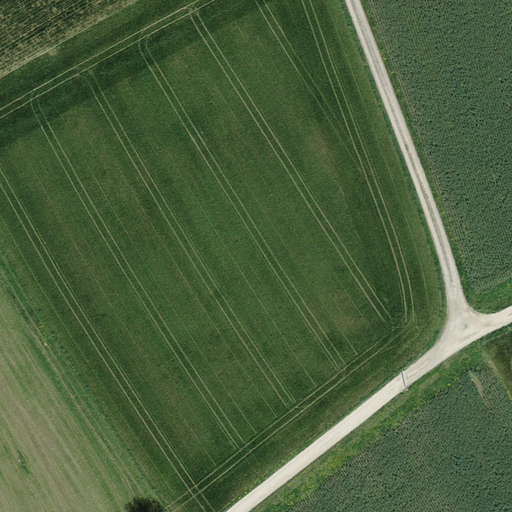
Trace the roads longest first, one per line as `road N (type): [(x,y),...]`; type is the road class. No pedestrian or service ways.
road 1 (track): [(356,0),(441,247),(462,338)]
road 2 (track): [(0,248),(159,511)]
road 3 (track): [(462,338),(238,511)]
